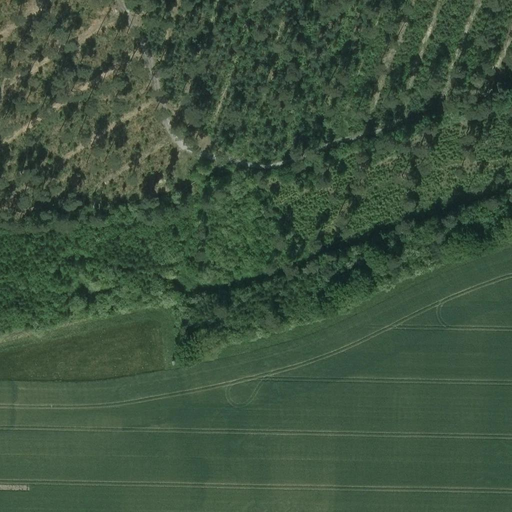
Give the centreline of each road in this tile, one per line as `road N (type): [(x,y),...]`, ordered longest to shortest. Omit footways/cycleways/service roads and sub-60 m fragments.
road 1 (track): [(121,0),(173,134),(194,151),(251,164),(334,146),(511,84)]
road 2 (track): [(511,180),(280,269),(210,287),(195,280),(190,263),(187,186)]
road 3 (track): [(187,186),(166,196),(0,211)]
